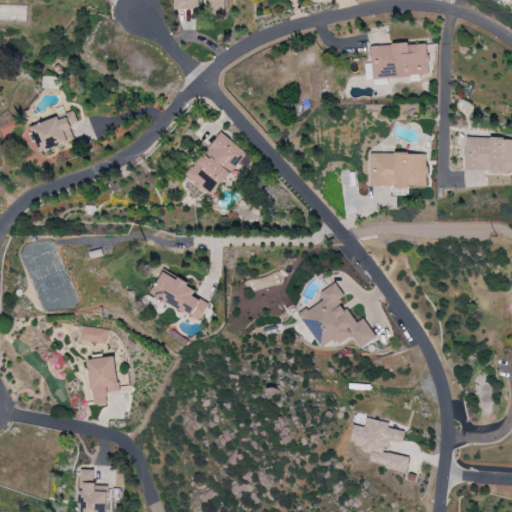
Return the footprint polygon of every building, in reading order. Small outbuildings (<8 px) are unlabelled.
[(176,0),(177,10),(201,10),(201,0),(210,0),(210,14),(226,14),(226,0),(176,0)] [(373,46),(376,78),(431,74),(428,41),(373,46)] [(34,126),(44,152),(77,139),(71,125),(80,122),(76,110),(67,113),(65,107),(58,109),(61,116),(34,126)] [(221,133),(189,177),(215,196),(247,152),(221,133)] [(468,170),(511,171),(511,137),(469,136),(468,170)] [(373,185),(400,186),(400,187),(428,187),(429,153),(374,152),(373,185)] [(211,303),(196,295),(201,288),(168,270),(155,294),(202,319),(211,303)] [(325,351),(353,333),(362,348),(379,338),(366,318),(358,323),(342,298),(347,296),(339,282),(322,293),(326,299),(302,315),(325,351)] [(82,340),(107,344),(110,330),(85,326),(82,340)] [(97,404),(109,403),(108,393),(122,392),(118,356),(91,359),(97,404)] [(412,457),(388,452),(390,440),(406,443),(408,431),(391,428),(392,422),(368,418),(367,427),(355,425),(352,446),(372,450),(370,464),(409,471),(412,457)] [(109,511),(111,485),(96,485),(96,469),(84,469),(82,511),(109,511)]
